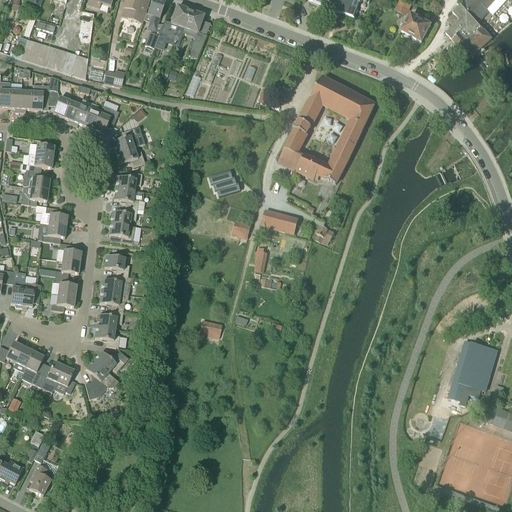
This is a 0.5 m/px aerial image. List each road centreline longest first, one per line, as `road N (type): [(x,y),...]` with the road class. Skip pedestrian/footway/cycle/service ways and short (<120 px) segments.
road 1 (residential): [(511,231),(479,149),(424,93),(185,0)]
road 2 (residential): [(0,312),(51,340),(74,340),(94,228)]
